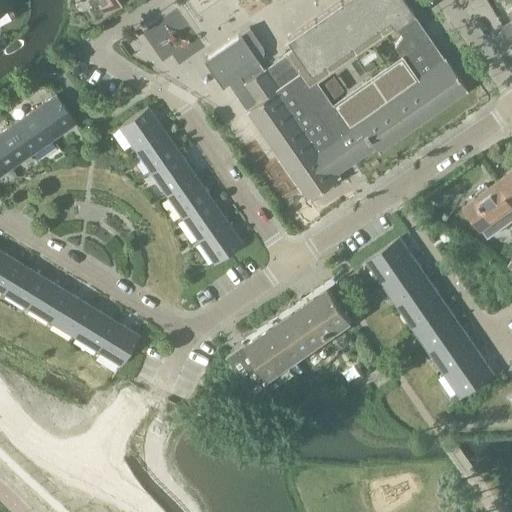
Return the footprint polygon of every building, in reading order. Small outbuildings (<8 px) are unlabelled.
[(0,0),(0,12),(11,6),(7,0),(0,0)] [(87,0),(98,15),(119,0),(87,0)] [(259,59),(262,53),(262,45),(249,27),(240,33),(203,59),(222,86),(230,81),(248,106),(309,196),(340,175),(337,170),(340,168),(352,160),(374,144),(377,149),(466,87),(444,56),(436,62),(405,17),(414,11),(406,0),(339,0),(286,38),(292,47),(287,51),(286,51),(287,53),(270,64),(265,68),(259,59)] [(33,110),(53,138),(76,122),(56,94),(33,110)] [(120,126),(136,149),(164,129),(148,106),(120,126)] [(10,126),(30,154),(53,138),(33,110),(10,126)] [(0,133),(0,159),(7,170),(30,154),(10,126),(0,133)] [(180,152),(164,129),(136,149),(152,171),(180,152)] [(196,174),(180,152),(152,171),(168,194),(196,174)] [(511,168),(498,178),(511,196),(511,168)] [(212,197),(196,174),(168,194),(183,217),(212,197)] [(475,195),(464,203),(488,237),(511,220),(511,196),(499,179),(487,188),(480,193),(477,195),(476,194),(475,195)] [(227,220),(212,197),(183,217),(199,239),(227,220)] [(244,243),(227,220),(199,239),(215,262),(244,243)] [(368,260),(384,283),(418,259),(402,236),(368,260)] [(0,289),(4,292),(22,263),(0,249),(0,289)] [(433,282),(418,259),(384,283),(399,306),(433,282)] [(45,277),(22,263),(4,292),(28,306),(45,277)] [(28,306),(51,321),(69,291),(45,277),(28,306)] [(399,306),(415,328),(449,305),(433,282),(399,306)] [(227,356),(257,399),(295,373),(289,365),(353,320),(329,285),(227,356)] [(93,306),(69,291),(51,321),(75,335),(93,306)] [(465,328),(449,305),(415,328),(431,351),(465,328)] [(75,335),(98,349),(116,320),(93,306),(75,335)] [(140,335),(116,320),(98,349),(122,364),(140,335)] [(465,328),(431,351),(446,374),(480,350),(465,328)] [(496,374),(480,350),(446,374),(462,397),(496,374)]
